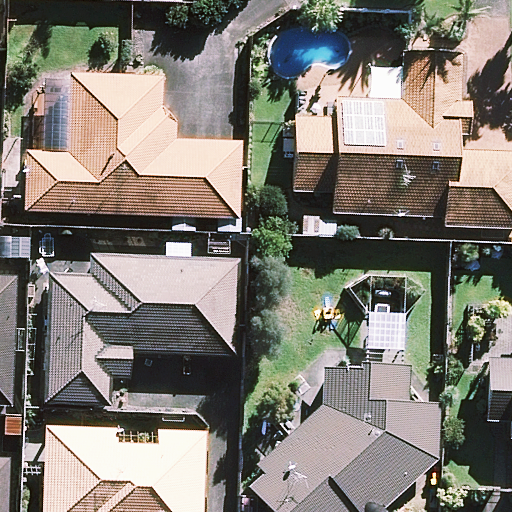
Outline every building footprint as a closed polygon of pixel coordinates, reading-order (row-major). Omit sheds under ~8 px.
[(335,204),(335,223),(447,227),(446,237),(511,239),(511,163),(459,161),(460,144),(471,145),(472,114),(464,114),(466,64),(414,62),(407,62),(406,109),(339,107),(338,128),(298,127),(295,203),(335,204)] [(28,222),(243,230),(246,152),(179,150),(180,132),(165,116),(166,86),(136,85),(74,83),(71,162),(30,161),(28,222)] [(134,362),(240,366),(243,268),(95,263),(94,285),(53,283),(48,412),(115,414),(116,388),(133,388),(134,362)] [(0,415),(18,416),(23,284),(0,283),(0,415)] [(511,368),(489,368),(487,431),(511,432),(510,450),(511,449),(511,368)] [(363,378),(329,377),(327,414),(259,476),(267,484),(250,499),(262,511),(392,511),(441,468),(444,414),(412,413),(414,375),(363,373),(363,378)] [(119,439),(51,437),(48,511),(207,511),(210,441),(162,439),(161,456),(118,455),(119,439)] [(0,511),(12,511),(14,468),(0,467),(0,511)]
